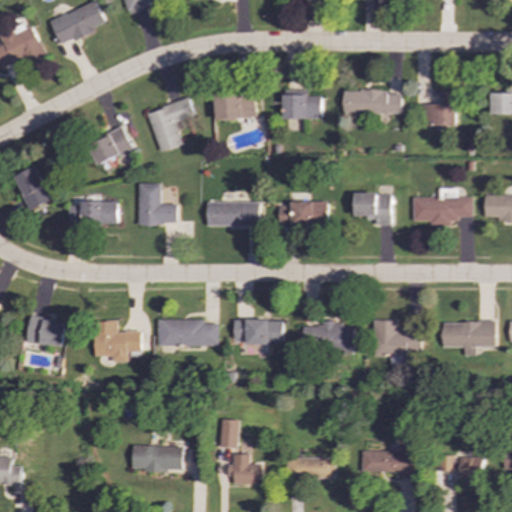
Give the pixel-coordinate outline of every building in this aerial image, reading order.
[(96,0),(50,21),(63,51),(73,47),(70,41),(107,25),(96,0)] [(126,0),(130,14),(152,7),(151,2),(156,0),(126,0)] [(48,55),(31,24),(16,32),(14,27),(0,34),(0,36),(4,44),(0,46),(0,65),(2,69),(25,56),(30,65),(48,55)] [(343,113),(401,114),(401,91),(343,90),(343,113)] [(457,125),(456,90),(442,90),(442,104),(426,105),(426,126),(457,125)] [(492,115),(511,115),(511,91),(492,91),(492,115)] [(216,119),(256,118),(255,93),(215,94),(216,119)] [(321,95),(283,96),(283,119),(321,118),(321,95)] [(148,112),(160,152),(183,145),(178,130),(184,129),(181,120),(194,116),(189,99),(148,112)] [(89,143),(99,166),(134,149),(124,127),(89,143)] [(53,202),(39,166),(16,175),(29,211),(53,202)] [(140,183),(139,224),(178,224),(178,204),(161,204),(161,184),(140,183)] [(412,221),(429,221),(429,226),(451,226),(451,218),(472,219),(472,197),(457,197),(457,188),(438,188),(438,197),(413,197),(412,221)] [(391,225),(390,193),(354,194),(354,215),(375,215),(375,225),(391,225)] [(483,220),(511,220),(511,194),(483,195),(483,220)] [(69,224),(118,225),(118,202),(81,201),(81,205),(69,205),(69,224)] [(207,225),(259,226),(259,202),(207,202),(207,225)] [(327,226),(327,202),(276,202),(276,226),(327,226)] [(26,342),(64,347),(67,321),(29,317),(26,342)] [(158,346),(218,346),(217,323),(204,323),(204,319),(158,320),(158,346)] [(282,319),(233,320),(234,345),(282,344),(282,319)] [(421,332),(397,332),(397,320),(373,320),(373,356),(407,356),(407,350),(421,350),(421,332)] [(96,356),(113,356),(113,361),(128,361),(128,351),(141,351),(141,331),(118,331),(118,321),(96,321),(96,356)] [(442,347),(463,347),(463,356),(475,356),(475,347),(496,347),(495,321),(441,322),(442,347)] [(302,325),(303,348),(341,347),(341,355),(352,354),(352,324),(302,325)] [(220,447),(237,448),(237,420),(220,420),(220,447)] [(183,471),(183,447),(132,446),(131,470),(183,471)] [(363,451),(362,472),(396,472),(396,477),(414,478),(415,448),(397,447),(397,452),(363,451)] [(511,451),(503,452),(503,472),(511,471),(511,451)] [(233,484),(261,484),(261,464),(249,463),(249,454),(232,454),(232,464),(228,464),(228,476),(234,476),(233,484)] [(483,458),(455,457),(455,455),(430,455),(430,486),(456,486),(456,470),(461,470),(461,479),(483,479),(483,458)] [(0,482),(21,484),(22,466),(12,465),(12,458),(0,457),(0,482)] [(287,478),(335,478),(335,458),(288,457),(287,478)]
